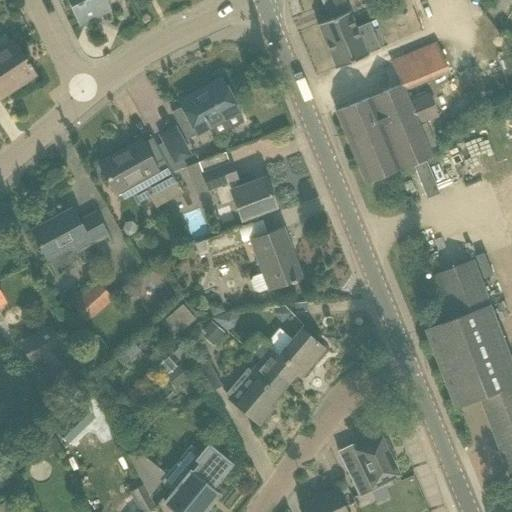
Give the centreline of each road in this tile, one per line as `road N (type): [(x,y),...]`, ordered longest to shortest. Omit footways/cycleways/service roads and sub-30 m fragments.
road 1 (tertiary): [(472,511),(261,0)]
road 2 (residential): [(83,94),(160,43),(261,0)]
road 3 (residential): [(257,511),(334,406),(377,373)]
